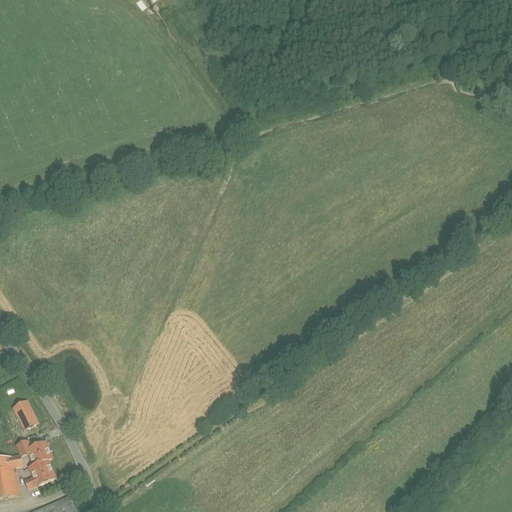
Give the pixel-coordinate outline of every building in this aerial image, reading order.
[(202,409),(216,400),(212,393),(198,402),(202,409)] [(39,425),(28,402),(13,410),(24,433),(39,425)] [(48,463),(52,461),(45,445),(31,451),(28,443),(17,447),(22,458),(29,455),(35,468),(30,470),(48,463)] [(23,470),(21,459),(11,460),(11,459),(0,460),(0,501),(20,499),(16,471),(23,470)] [(48,463),(30,470),(34,480),(25,484),(28,492),(38,488),(55,481),(48,463)] [(74,511),(69,499),(39,511),(74,511)]
